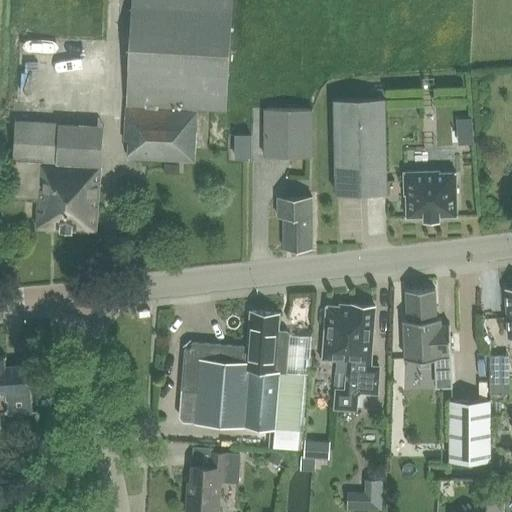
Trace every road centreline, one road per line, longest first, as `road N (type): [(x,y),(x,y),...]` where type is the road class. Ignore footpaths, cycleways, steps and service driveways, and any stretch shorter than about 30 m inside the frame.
road 1 (tertiary): [(85,298),(511,255)]
road 2 (unclassified): [(120,511),(85,298)]
